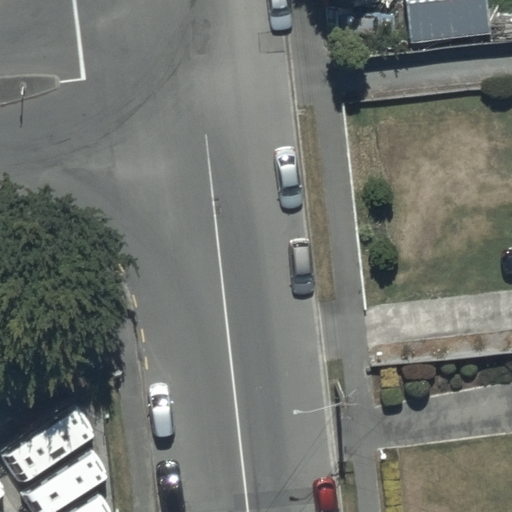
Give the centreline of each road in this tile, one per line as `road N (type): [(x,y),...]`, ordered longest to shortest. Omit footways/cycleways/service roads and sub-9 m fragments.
road 1 (residential): [(247,511),(197,71)]
road 2 (tertiary): [(0,83),(197,71)]
